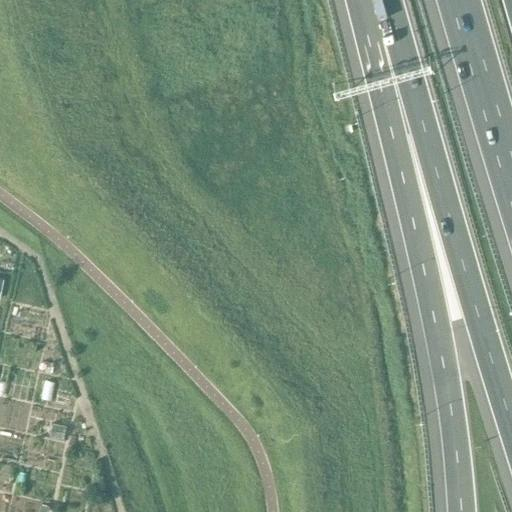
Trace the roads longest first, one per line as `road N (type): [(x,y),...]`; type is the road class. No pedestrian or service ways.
road 1 (motorway): [(397,39),(461,511)]
road 2 (motorway): [(397,39),(511,429)]
road 3 (motorway): [(457,0),(511,181)]
